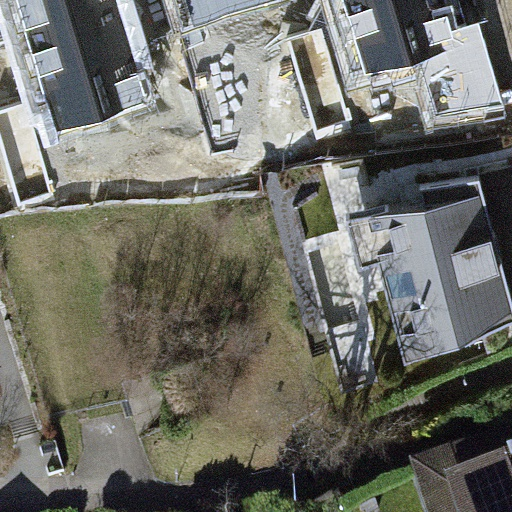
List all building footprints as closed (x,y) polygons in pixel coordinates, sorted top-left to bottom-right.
[(142,95),(116,0),(2,0),(36,123),(142,95)] [(171,0),(180,28),(273,0),(171,0)] [(447,0),(349,0),(368,68),(459,43),(447,0)] [(511,283),(487,191),(371,205),(409,354),(511,312),(511,283)] [(511,511),(511,437),(405,475),(418,511),(511,511)]
